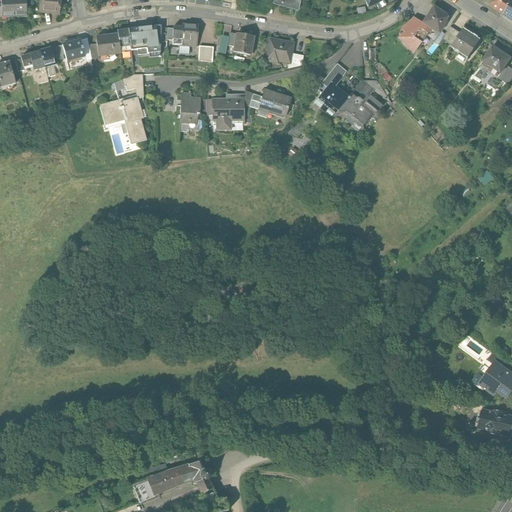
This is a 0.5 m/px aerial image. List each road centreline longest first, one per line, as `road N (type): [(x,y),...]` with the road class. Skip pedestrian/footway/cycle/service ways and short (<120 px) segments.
road 1 (unknown): [(0,452),(96,420),(207,403),(383,414),(511,445)]
road 2 (residential): [(81,26),(197,11),(348,35)]
road 3 (residential): [(348,35),(331,57),(309,67),(239,81),(165,79)]
